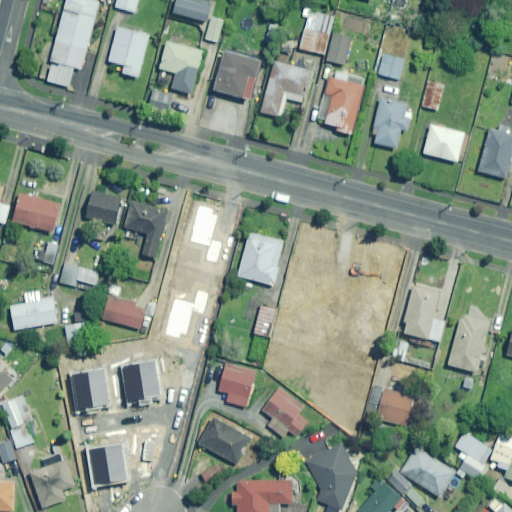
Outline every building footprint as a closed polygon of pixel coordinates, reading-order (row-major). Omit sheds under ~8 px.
[(99,0),(66,0),(45,82),(69,88),(74,69),(81,71),(99,0)] [(138,0),(117,0),(115,9),(135,14),(138,0)] [(211,6),(190,0),(178,0),(175,15),(207,23),(211,6)] [(300,50),(324,57),(334,19),(310,12),(300,50)] [(223,22),(211,19),(205,40),(217,44),(223,22)] [(269,22),(263,39),(274,42),(280,25),(269,22)] [(149,37),(118,29),(109,63),(124,67),(122,75),(138,79),(149,37)] [(331,35),(326,57),(324,62),(344,67),(351,41),(331,35)] [(203,53),(167,44),(160,70),(176,75),(172,90),(191,96),(203,53)] [(261,63),(226,54),(216,93),(251,102),(261,63)] [(405,61),(382,55),(377,76),(399,81),(405,61)] [(311,73),(274,63),(261,113),(281,119),(286,100),(303,104),(311,73)] [(364,88),(329,79),(318,124),(340,129),(339,133),(352,137),(364,88)] [(444,87),(428,82),(421,108),(438,112),(444,87)] [(407,106),(383,99),(374,135),(377,136),(375,145),(396,150),(402,131),(407,132),(412,114),(405,112),(407,106)] [(465,135),(432,126),(424,155),(457,164),(465,135)] [(511,157),(511,137),(491,132),(480,173),(506,180),(511,157)] [(61,206),(20,194),(11,222),(52,235),(61,206)] [(122,202),(93,195),(87,219),(116,227),(122,202)] [(170,214),(132,202),(124,229),(148,236),(142,255),(155,259),(170,214)] [(214,235),(186,227),(175,266),(211,275),(215,258),(208,256),(214,235)] [(282,243),(250,235),(238,277),(274,287),(278,270),(276,269),(282,243)] [(299,253),(293,279),(297,280),(294,295),(304,297),(307,283),(315,284),(311,300),(324,303),(334,261),(299,253)] [(98,274),(80,269),(76,282),(94,287),(98,274)] [(388,281),(358,274),(351,300),(381,308),(388,281)] [(58,324),(53,299),(43,301),(40,286),(23,290),(25,304),(10,307),(14,331),(58,324)] [(125,290),(112,286),(108,298),(122,302),(125,290)] [(440,293),(412,287),(401,334),(439,343),(444,323),(434,320),(440,293)] [(212,291),(201,289),(196,310),(207,312),(212,291)] [(147,309),(109,300),(104,319),(142,329),(147,309)] [(79,322),(79,307),(71,307),(71,322),(79,322)] [(371,310),(359,307),(356,320),(368,323),(371,310)] [(387,327),(392,309),(383,307),(379,324),(387,327)] [(491,324),(468,317),(466,321),(461,320),(448,366),(476,374),(491,324)] [(88,345),(85,324),(65,327),(68,348),(88,345)] [(492,363),(483,360),(478,381),(487,383),(492,363)] [(256,372),(226,364),(218,392),(229,395),(227,403),(246,409),(256,372)] [(0,394),(12,382),(3,373),(0,375),(0,394)] [(116,396),(112,376),(98,378),(102,398),(116,396)] [(185,396),(185,377),(170,377),(169,396),(185,396)] [(414,399),(373,386),(364,416),(405,428),(414,399)] [(305,407),(279,389),(262,412),(273,420),(267,427),(283,438),(288,432),(297,438),(310,420),(300,413),(305,407)] [(28,424),(18,399),(2,405),(12,430),(28,424)] [(172,403),(128,401),(127,433),(171,434),(172,403)] [(251,440),(215,420),(200,446),(237,466),(251,440)] [(101,434),(99,423),(88,425),(90,436),(78,437),(86,484),(113,480),(108,451),(114,450),(111,432),(101,434)] [(33,445),(29,430),(12,435),(16,450),(33,445)] [(16,460),(10,441),(0,444),(0,455),(3,465),(16,460)] [(489,461),(509,468),(505,479),(511,481),(511,447),(495,442),(489,461)] [(352,479),(357,477),(340,443),(306,460),(322,494),(319,504),(344,511),(352,479)] [(455,474),(417,449),(401,474),(440,499),(455,474)] [(55,465),(53,458),(43,461),(46,469),(30,474),(42,510),(66,503),(62,492),(75,488),(66,462),(55,465)] [(489,469),(472,458),(463,472),(481,483),(489,469)] [(411,487),(395,472),(387,480),(402,495),(411,487)] [(390,511),(402,500),(378,478),(369,488),(375,494),(358,511),(390,511)] [(13,511),(14,483),(0,482),(0,511),(13,511)] [(292,506),(293,483),(237,482),(237,493),(232,493),(232,506),(237,506),(237,511),(279,511),(280,506),(292,506)]
